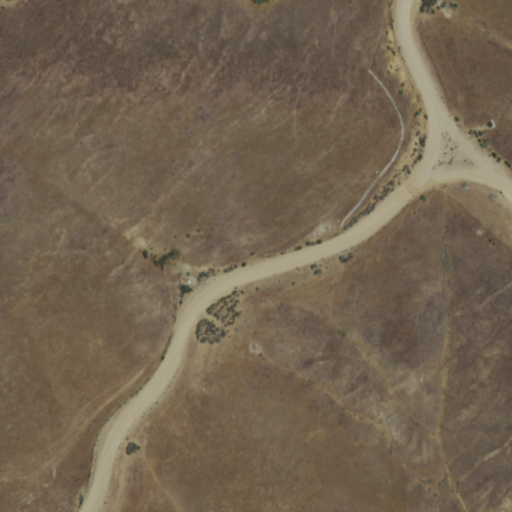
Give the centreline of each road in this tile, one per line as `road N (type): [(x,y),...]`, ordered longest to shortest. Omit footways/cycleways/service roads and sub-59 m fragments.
road 1 (track): [(432,168),(355,230),(226,278),(199,297),(166,365),(111,436),(83,511)]
road 2 (track): [(511,187),(443,110),(396,0)]
